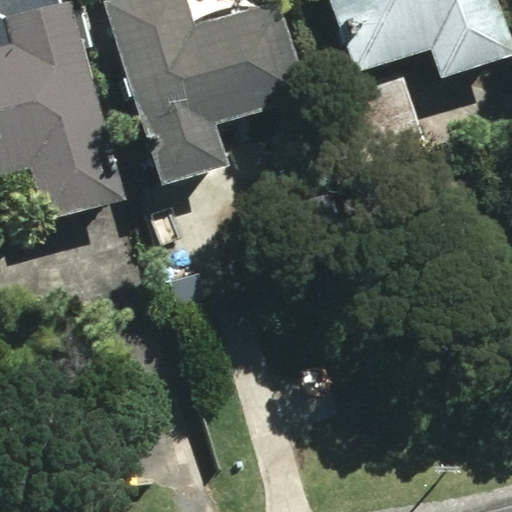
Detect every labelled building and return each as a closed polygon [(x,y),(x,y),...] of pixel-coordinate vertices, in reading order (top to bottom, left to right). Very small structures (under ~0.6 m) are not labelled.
[(138,0),(81,16),(133,208),(204,189),(193,145),(291,116),(265,14),(177,39),(166,0),(138,0)] [(410,100),(491,78),(469,0),(298,0),(320,75),(325,97),(328,96),(403,75),(410,100)] [(0,192),(4,192),(17,245),(108,222),(55,14),(0,28),(0,192)] [(330,102),(328,96),(325,97),(320,75),(300,84),(309,109),(330,102)] [(323,105),(347,184),(411,164),(390,94),(371,100),(368,92),(323,105)]
